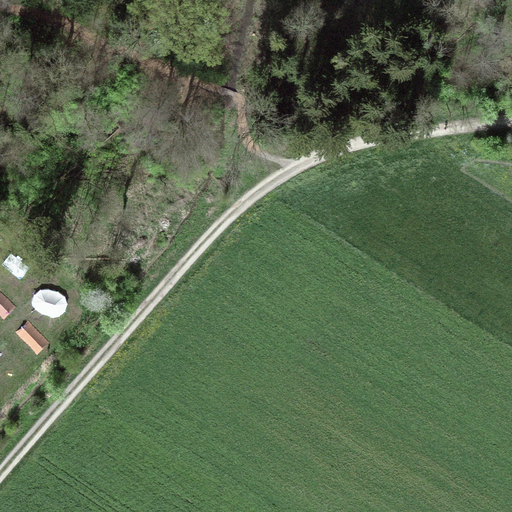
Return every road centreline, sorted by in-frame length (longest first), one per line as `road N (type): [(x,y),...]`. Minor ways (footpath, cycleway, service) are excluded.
road 1 (track): [(0,477),(212,234),(292,169)]
road 2 (track): [(292,169),(404,133),(511,122)]
